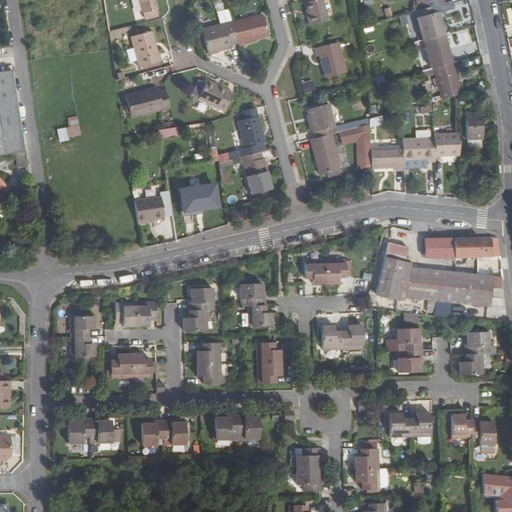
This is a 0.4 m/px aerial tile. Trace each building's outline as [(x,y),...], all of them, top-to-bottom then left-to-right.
[(139,0),(144,19),(158,15),(154,0),(139,0)] [(322,0),(304,0),(307,10),(308,14),(306,14),(309,25),(327,20),(322,0)] [(427,7),(415,11),(422,40),(423,39),(444,33),(438,11),(436,12),(434,5),(427,7)] [(262,14),(232,22),(238,43),(268,36),(262,14)] [(401,23),(414,21),(413,14),(400,17),(401,23)] [(230,48),(230,45),(238,43),(232,22),(201,30),(207,54),(230,48)] [(362,26),(364,33),(374,31),(373,24),(362,26)] [(417,25),(411,26),(412,36),(419,35),(417,25)] [(151,31),(130,37),(138,68),(159,63),(151,31)] [(444,33),(423,39),(431,68),(433,68),(452,63),(444,33)] [(317,56),(319,56),(325,77),(346,72),(338,43),(315,49),(317,56)] [(229,56),(239,55),(238,48),(228,49),(229,56)] [(452,63),(433,68),(441,99),(456,95),(460,94),(452,63)] [(0,72),(0,154),(24,151),(12,70),(0,72)] [(217,109),(224,112),(233,92),(206,81),(198,100),(218,108),(217,109)] [(311,81),(302,84),(304,93),(314,91),(311,81)] [(125,96),(131,118),(170,108),(165,89),(157,91),(157,90),(135,95),(135,93),(125,96)] [(330,104),(307,110),(314,138),(331,134),(337,132),(335,123),(330,104)] [(421,113),(432,111),(431,104),(420,106),(421,113)] [(256,107),(242,111),(244,119),(258,116),(256,107)] [(482,139),(480,112),(465,113),(466,140),(482,139)] [(335,123),(337,132),(363,125),(363,115),(335,123)] [(372,126),(384,123),(382,115),(369,119),(372,126)] [(244,148),(239,150),(241,157),(261,152),(263,151),(261,144),(265,143),(258,116),(244,119),(237,121),(244,148)] [(82,126),(69,128),(71,137),(83,135),(82,126)] [(176,135),(175,127),(158,130),(159,138),(176,135)] [(319,174),(340,169),(331,134),(314,138),(310,139),(319,174)] [(434,135),(434,137),(435,156),(458,155),(458,134),(434,135)] [(402,138),(402,146),(402,160),(426,159),(427,162),(435,162),(435,156),(434,137),(402,138)] [(402,146),(370,147),(370,148),(371,168),(371,169),(395,168),(395,171),(403,171),(402,160),(402,146)] [(370,148),(363,149),(364,168),(371,168),(370,148)] [(264,158),(263,158),(261,152),(241,157),(239,157),(241,164),(243,163),(251,194),(272,188),(264,158)] [(191,187),(201,184),(199,177),(190,179),(191,187)] [(217,205),(214,185),(180,190),(182,211),(180,211),(181,216),(201,212),(200,208),(217,205)] [(161,197),(134,201),(138,224),(153,222),(153,219),(164,217),(161,197)] [(425,236),(425,256),(500,256),(498,240),(492,237),(440,237),(425,236)] [(409,246),(389,241),(378,292),(397,297),(408,298),(435,301),(450,302),(491,307),(493,288),(502,289),(503,282),(504,282),(505,279),(404,268),(409,246)] [(345,260),(326,261),(326,284),(339,284),(339,277),(346,277),(345,260)] [(313,278),(313,284),(326,284),(326,261),(305,261),(305,278),(313,278)] [(247,305),(265,304),(265,297),(262,297),(262,288),(262,282),(240,283),(240,298),(240,305),(247,305)] [(190,288),(190,297),(190,302),(188,302),(188,310),(206,309),(206,302),(212,302),(213,302),(212,287),(190,288)] [(450,302),(435,301),(434,314),(442,316),(448,316),(450,302)] [(157,302),(136,303),(137,326),(150,326),(150,319),(157,319),(157,302)] [(124,320),(124,327),(137,326),(136,303),(116,303),(116,320),(124,320)] [(271,312),(265,312),(265,304),(247,305),(247,312),(241,312),(242,325),(271,324),(271,312)] [(189,317),(183,318),(184,331),(207,330),(206,309),(188,310),(189,317)] [(418,323),(418,313),(406,314),(406,323),(418,323)] [(75,316),(71,316),(72,337),(89,337),(89,329),(95,329),(94,316),(87,316),(75,316)] [(348,335),(341,336),(341,353),(361,352),(361,329),(348,329),(348,335)] [(396,329),(396,343),(399,343),(404,343),(404,350),(421,349),(421,343),(418,343),(419,337),(418,329),(396,329)] [(321,330),(321,353),(341,353),(341,336),(334,336),(334,330),(321,330)] [(465,331),(465,339),(465,347),(463,347),(463,353),(481,353),(481,345),(487,344),(487,331),(465,331)] [(95,344),(89,344),(89,337),(72,337),(72,358),(95,357),(95,344)] [(274,341),(258,342),(258,362),(281,362),(281,348),(274,348),(274,341)] [(202,350),(197,350),(197,363),(220,362),(219,342),(202,342),(202,350)] [(397,372),(419,371),(419,364),(419,357),(422,357),(421,349),(404,350),(399,350),(397,350),(397,372)] [(459,374),(482,373),(481,353),(463,353),(463,361),(458,361),(459,374)] [(112,361),(112,368),(113,378),(132,378),(132,354),(119,355),(119,361),(112,361)] [(145,354),(132,354),(132,378),(153,377),(152,360),(145,360),(145,354)] [(203,376),(203,383),(221,383),(220,376),(220,362),(197,363),(197,376),(203,376)] [(275,374),(281,374),(281,362),(258,362),(258,383),(275,382),(275,374)] [(368,410),(368,401),(358,401),(359,410),(368,410)] [(284,410),(285,419),(294,418),(293,410),(284,410)] [(418,418),(411,418),(411,437),(431,436),(431,411),(417,412),(418,418)] [(390,413),(391,437),(411,437),(411,418),(403,419),(403,412),(390,413)] [(230,439),(230,440),(238,440),(237,414),(229,415),(230,417),(224,417),(215,417),(216,439),(230,439)] [(244,414),(237,414),(238,440),(245,439),(260,438),(259,416),(251,416),(245,416),(244,414)] [(465,414),(452,415),(453,438),(473,437),(472,420),(465,420),(465,414)] [(83,444),(82,437),(90,437),(89,419),(81,419),(81,421),(75,422),(67,422),(67,444),(83,444)] [(97,419),(89,419),(90,437),(90,443),(112,443),(111,421),(103,421),(97,421),(97,419)] [(142,423),(143,446),(164,445),(163,420),(156,421),(156,423),(150,423),(142,423)] [(171,420),(163,420),(164,445),(186,444),(186,422),(177,423),(171,423),(171,420)] [(479,420),(472,420),(473,437),(480,437),(481,445),(493,445),(492,422),(486,422),(480,422),(479,420)] [(0,436),(0,457),(1,458),(1,461),(8,461),(13,457),(12,436),(0,436)] [(304,455),(296,455),(297,468),(319,468),(319,461),(319,454),(322,454),(321,447),(311,448),(311,447),(303,447),(304,455)] [(362,456),(356,456),(356,469),(380,468),(379,448),(362,448),(362,456)] [(305,490),(323,490),(322,480),(320,480),(320,474),(319,468),(297,468),(297,481),(304,480),(305,490)] [(363,489),(380,489),(380,468),(356,469),(356,482),(363,482),(363,489)] [(499,496),(499,511),(511,511),(511,475),(486,474),(484,496),(499,496)] [(423,481),(414,482),(415,494),(424,493),(423,481)] [(369,511),(363,511),(383,511),(384,504),(379,503),(372,504),(369,504),(369,511)]
